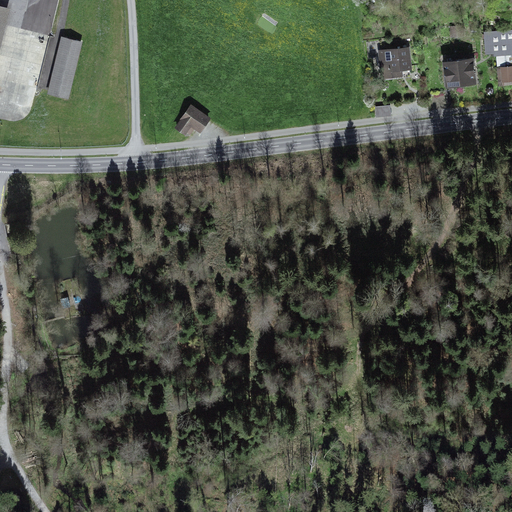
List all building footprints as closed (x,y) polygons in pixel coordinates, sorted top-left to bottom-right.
[(511,32),(485,34),(487,56),(511,54),(511,32)] [(80,43),(58,38),(44,93),(66,98),(80,43)] [(410,48),(377,50),(380,80),(413,77),(410,48)] [(476,85),(473,58),(442,62),(445,89),(476,85)] [(511,59),(497,61),(499,76),(511,74),(511,59)] [(211,118),(190,105),(175,129),(185,135),(190,127),(201,134),(211,118)]
